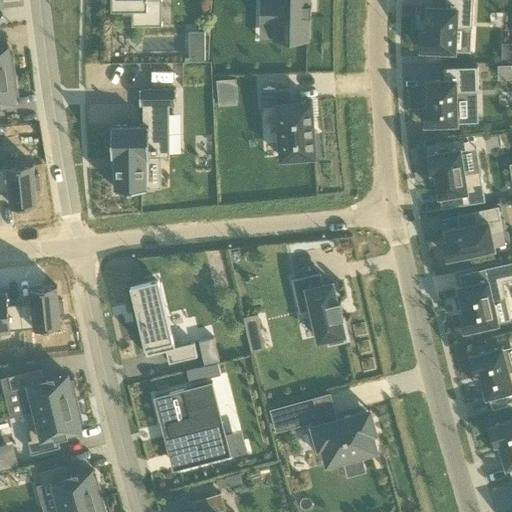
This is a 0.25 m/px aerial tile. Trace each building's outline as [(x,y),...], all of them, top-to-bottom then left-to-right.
[(132,11),(132,27),(162,26),(161,0),(113,0),(113,9),(127,9),(127,11),(132,11)] [(264,0),(265,9),(277,9),(277,26),(311,26),(311,3),(314,3),(313,0),(264,0)] [(423,31),(422,50),(456,52),(456,51),(457,27),(472,27),(473,27),(474,0),(446,0),(446,7),(431,6),(428,6),(428,22),(427,32),(424,31),(423,31)] [(0,76),(15,74),(13,53),(9,54),(9,47),(0,48),(0,76)] [(430,106),(426,106),(426,125),(458,124),(457,92),(479,92),(478,67),(444,68),(445,80),(429,81),(430,106)] [(15,74),(0,76),(0,106),(2,106),(2,105),(16,102),(15,96),(18,95),(15,74)] [(174,102),(174,86),(138,88),(138,104),(145,104),(146,124),(110,126),(110,158),(113,158),(113,190),(117,190),(117,194),(132,194),(133,190),(145,189),(145,157),(167,155),(167,103),(174,102)] [(290,88),(263,91),(264,107),(278,105),(284,159),(318,156),(317,139),(315,118),(313,100),(292,103),(290,88)] [(461,142),(429,147),(431,165),(432,165),(434,176),(437,176),(438,190),(450,188),(452,200),(484,196),(480,165),(464,167),(461,142)] [(34,163),(0,166),(0,191),(10,191),(12,205),(38,202),(36,188),(41,187),(39,174),(35,174),(34,163)] [(449,241),(445,242),(449,259),(495,249),(492,231),(503,229),(499,207),(475,212),(478,224),(446,230),(449,241)] [(488,280),(460,287),(465,311),(462,312),(466,330),(499,323),(494,300),(506,298),(503,281),(511,278),(511,262),(485,269),(488,280)] [(342,300),(338,301),(334,283),(324,285),(322,274),(294,280),(301,312),(313,310),(320,340),(328,339),(330,345),(347,341),(342,317),(345,316),(342,300)] [(156,280),(131,286),(147,356),(167,352),(170,363),(198,357),(195,343),(176,347),(173,334),(162,287),(161,284),(160,279),(156,280)] [(33,301),(21,303),(23,328),(61,324),(60,313),(65,312),(63,299),(59,299),(57,285),(32,288),(33,301)] [(0,329),(23,328),(21,303),(9,304),(7,290),(0,290),(0,329)] [(248,333),(262,330),(258,315),(244,318),(248,333)] [(503,347),(472,356),(477,374),(481,373),(487,397),(505,392),(509,405),(511,404),(511,370),(509,371),(503,347)] [(41,369),(9,377),(13,390),(21,388),(27,414),(78,402),(73,381),(70,382),(68,375),(55,379),(54,377),(44,380),(41,369)] [(155,397),(162,425),(168,423),(179,469),(232,455),(213,382),(155,397)] [(307,401),(272,410),(278,431),(313,421),(307,401)] [(78,402),(27,414),(33,440),(29,441),(32,454),(60,447),(58,437),(68,434),(68,433),(82,429),(80,423),(83,422),(78,402)] [(373,419),(364,421),(362,413),(314,426),(315,429),(314,429),(318,446),(319,446),(320,449),(324,448),(328,464),(345,460),(345,461),(362,456),(362,455),(378,451),(373,434),(377,433),(373,419)] [(511,420),(491,427),(497,445),(500,444),(508,468),(511,466),(511,420)] [(65,465),(41,472),(44,484),(53,482),(60,507),(51,510),(51,511),(102,497),(97,477),(94,477),(93,471),(78,475),(78,473),(68,476),(65,465)] [(229,477),(232,486),(242,483),(240,474),(229,477)] [(217,511),(218,511),(226,509),(221,494),(194,502),(196,511),(217,511)] [(106,511),(102,497),(51,511),(106,511)]
